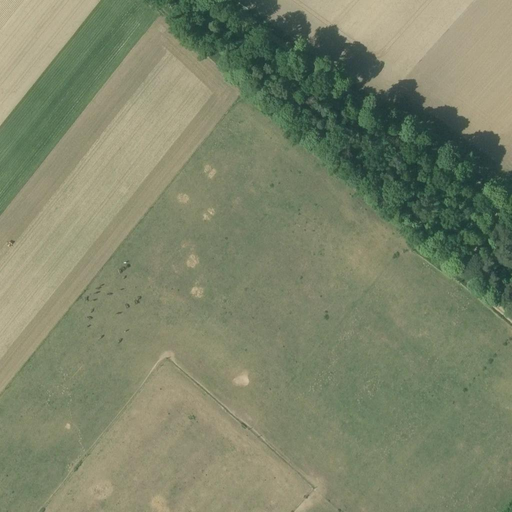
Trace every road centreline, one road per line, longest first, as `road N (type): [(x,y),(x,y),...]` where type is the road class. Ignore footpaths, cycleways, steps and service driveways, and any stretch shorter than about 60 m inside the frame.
road 1 (track): [(142,0),(448,272),(467,272)]
road 2 (track): [(494,212),(487,191),(213,0)]
road 3 (track): [(511,317),(465,266),(494,212)]
